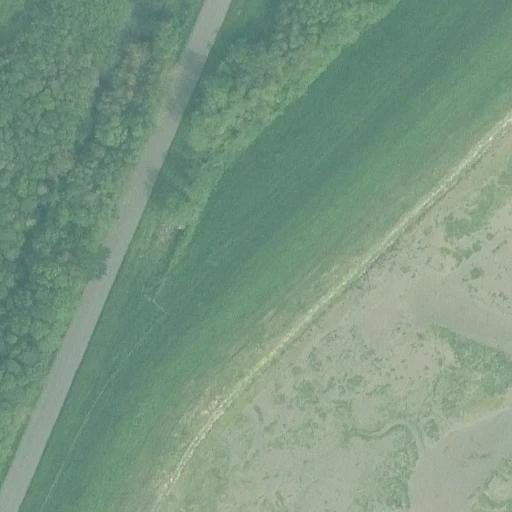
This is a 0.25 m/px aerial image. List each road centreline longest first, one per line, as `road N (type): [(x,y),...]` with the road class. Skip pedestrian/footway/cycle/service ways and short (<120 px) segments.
road 1 (track): [(511,14),(201,320),(141,392),(73,511)]
road 2 (unclassified): [(4,511),(216,0)]
